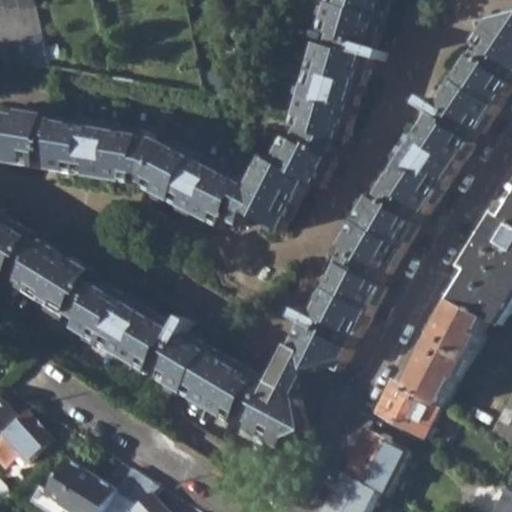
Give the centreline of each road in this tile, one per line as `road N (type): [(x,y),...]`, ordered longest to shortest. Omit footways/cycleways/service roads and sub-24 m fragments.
road 1 (residential): [(511,135),(450,230),(299,511)]
road 2 (residential): [(248,511),(36,379)]
